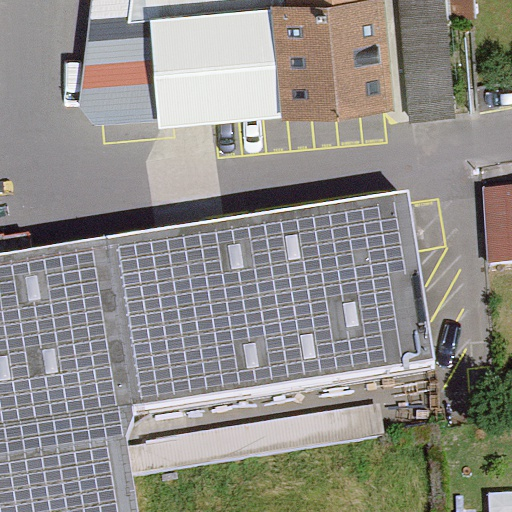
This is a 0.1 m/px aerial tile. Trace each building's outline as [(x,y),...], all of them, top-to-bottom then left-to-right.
[(134,0),(124,127),(281,107),(276,0),(134,0)] [(379,0),(276,0),(281,107),(384,103),(379,0)] [(446,0),(406,0),(420,122),(459,117),(446,0)] [(511,269),(511,198),(490,200),(494,271),(511,269)] [(409,204),(0,268),(0,511),(134,511),(120,422),(436,373),(409,204)]
